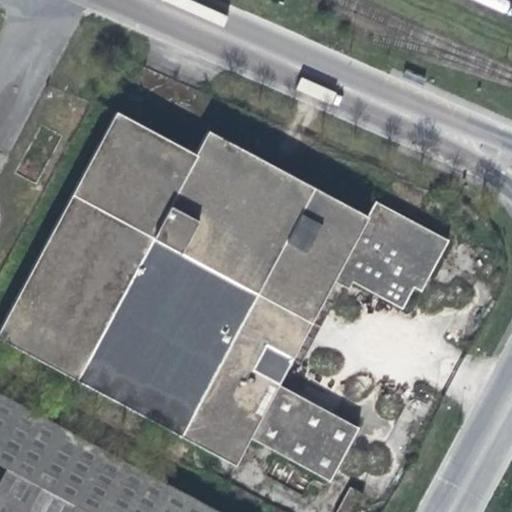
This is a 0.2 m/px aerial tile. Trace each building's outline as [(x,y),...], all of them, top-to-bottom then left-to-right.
[(0,325),(0,346),(13,354),(132,126),(113,116),(0,325)] [(273,389),(286,364),(326,289),(329,284),(343,291),(347,286),(398,313),(410,293),(418,298),(445,245),(370,206),(363,220),(205,136),(192,158),(132,126),(13,354),(231,469),(245,443),(326,485),(355,431),(273,389)] [(334,294),(326,289),(286,364),(296,369),(329,303),(334,294)] [(210,511),(0,398),(0,468),(7,472),(0,485),(0,511),(210,511)] [(355,511),(363,492),(347,486),(337,511),(355,511)]
